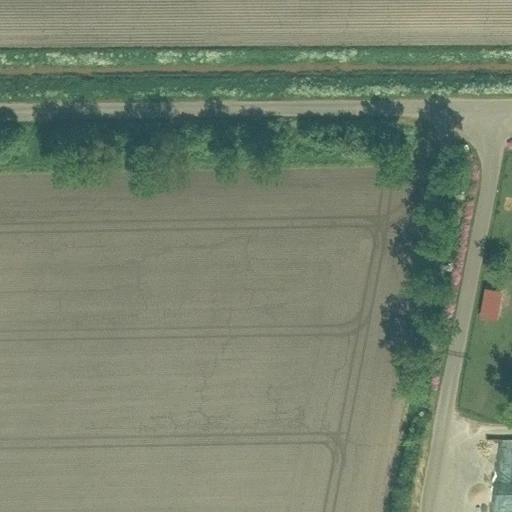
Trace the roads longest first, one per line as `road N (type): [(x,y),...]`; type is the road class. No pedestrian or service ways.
road 1 (unclassified): [(0,113),(511,109)]
road 2 (track): [(438,108),(435,166),(370,511)]
